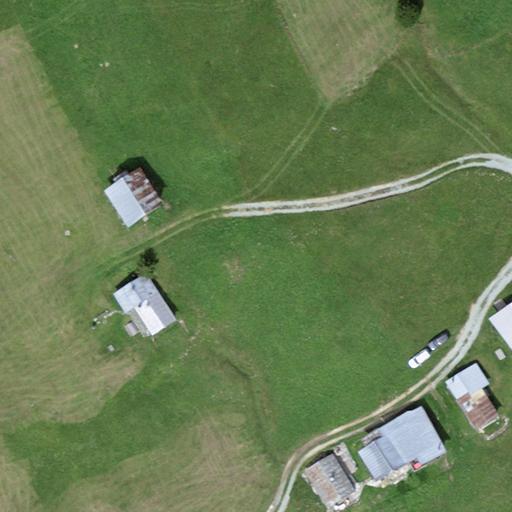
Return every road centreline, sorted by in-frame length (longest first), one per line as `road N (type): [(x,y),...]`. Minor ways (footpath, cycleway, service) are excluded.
road 1 (track): [(511,166),(477,159),(340,200),(201,216),(104,264)]
road 2 (track): [(273,511),(302,452),(437,372),(511,266)]
